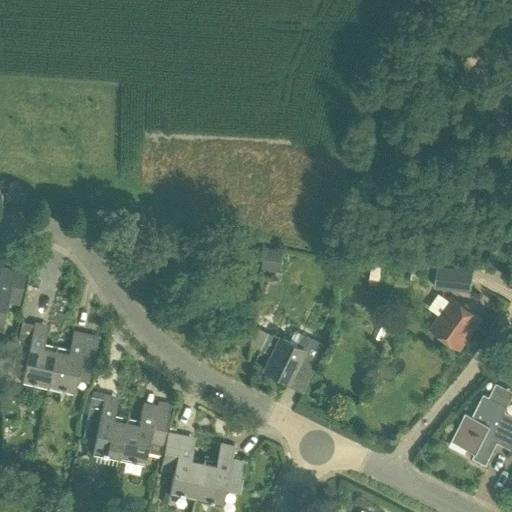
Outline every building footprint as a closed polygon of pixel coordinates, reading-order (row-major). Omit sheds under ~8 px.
[(264,268),(263,273),(278,275),(278,270),(280,254),(266,252),(264,268)] [(425,282),(427,264),(412,262),(410,280),(425,282)] [(471,293),(473,271),(437,266),(435,288),(471,293)] [(0,330),(1,331),(7,303),(19,306),(26,274),(0,268),(0,330)] [(460,351),(482,321),(451,299),(430,330),(460,351)] [(46,389),(55,348),(42,345),(46,327),(33,324),(33,326),(21,323),(12,366),(23,368),(20,383),(46,389)] [(295,346),(279,338),(253,326),(250,344),(271,355),(263,370),(288,382),(298,363),(313,370),(324,346),(301,335),(295,346)] [(55,348),(46,389),(73,394),(76,380),(88,383),(98,338),(71,332),(67,350),(55,348)] [(116,460),(125,419),(113,416),(116,399),(91,393),(82,438),(93,440),(90,455),(116,460)] [(510,450),(511,446),(511,417),(504,413),(507,407),(490,399),(483,395),(472,417),(465,414),(451,442),(474,453),(471,459),(485,466),(496,443),(510,450)] [(143,466),(146,452),(160,455),(169,412),(172,403),(158,401),(155,407),(141,404),(138,422),(125,419),(116,460),(143,466)] [(167,431),(159,471),(172,473),(167,496),(193,501),(202,459),(189,456),(193,437),(180,434),(167,431)] [(202,459),(193,501),(219,506),(223,489),(239,492),(246,461),(230,457),(232,447),(218,444),(215,462),(202,459)]
